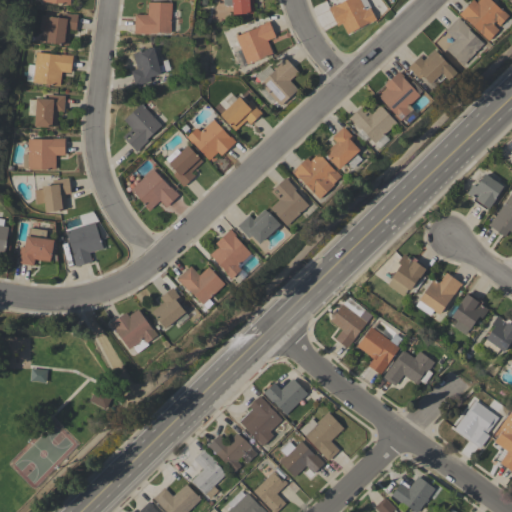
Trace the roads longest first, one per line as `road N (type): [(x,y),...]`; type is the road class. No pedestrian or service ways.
road 1 (secondary): [(86,511),(511,96)]
road 2 (residential): [(0,296),(48,303),(108,293),(156,263),(430,0)]
road 3 (residential): [(274,331),(507,511)]
road 4 (residential): [(156,263),(102,185),(93,137),(109,0)]
road 5 (residential): [(324,511),(461,377)]
